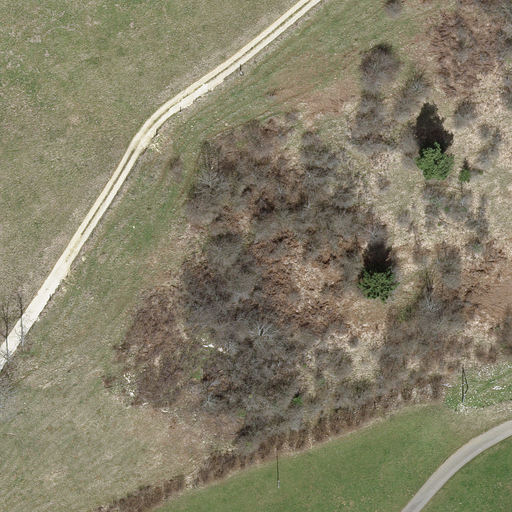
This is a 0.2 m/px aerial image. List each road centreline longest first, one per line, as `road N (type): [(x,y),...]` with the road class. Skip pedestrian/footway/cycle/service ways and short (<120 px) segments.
road 1 (track): [(0,351),(143,135),(311,0)]
road 2 (unclassified): [(511,426),(457,458),(408,511)]
